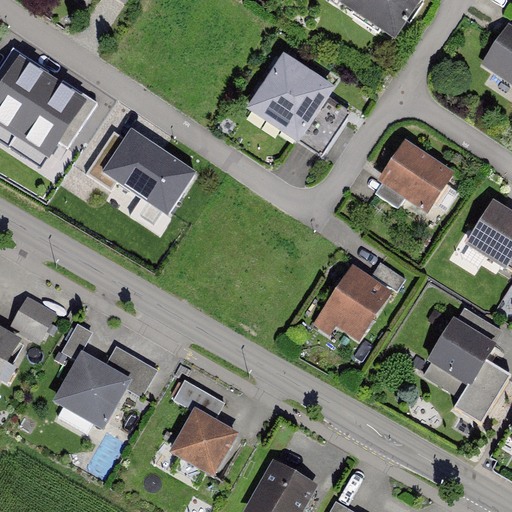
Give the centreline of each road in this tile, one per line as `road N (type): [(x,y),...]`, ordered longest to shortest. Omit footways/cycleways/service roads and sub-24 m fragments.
road 1 (tertiary): [(511,506),(0,216)]
road 2 (residential): [(398,100),(324,209),(296,206),(0,5)]
road 3 (residential): [(511,168),(398,100)]
